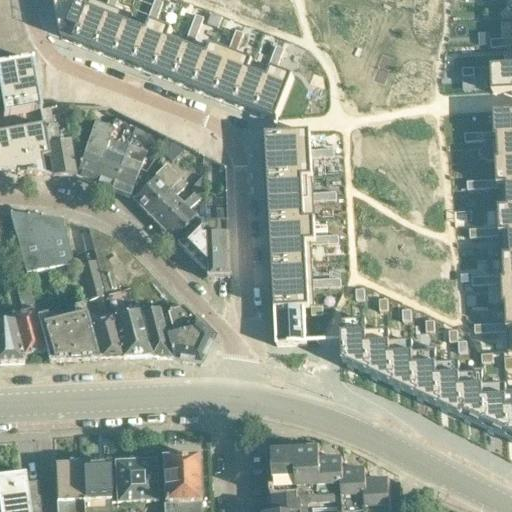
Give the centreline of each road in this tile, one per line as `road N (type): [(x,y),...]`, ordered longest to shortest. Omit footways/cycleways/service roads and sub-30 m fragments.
road 1 (residential): [(28,0),(37,44),(57,64),(233,138),(241,159),(248,352)]
road 2 (residential): [(0,198),(64,204),(108,220),(248,352)]
road 3 (residential): [(249,401),(345,426),(511,510)]
road 4 (residential): [(0,407),(224,398)]
